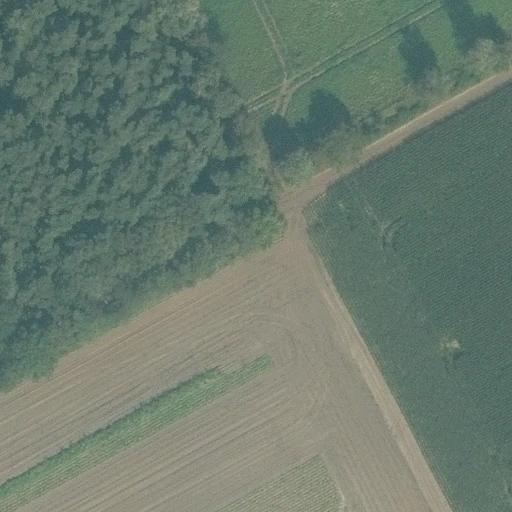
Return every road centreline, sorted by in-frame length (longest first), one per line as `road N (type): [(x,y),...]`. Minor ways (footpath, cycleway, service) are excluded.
road 1 (track): [(278,206),(435,511)]
road 2 (track): [(278,206),(0,356)]
road 3 (track): [(511,78),(278,206)]
